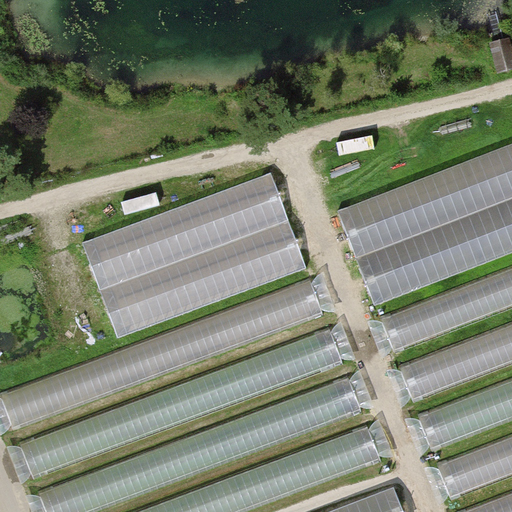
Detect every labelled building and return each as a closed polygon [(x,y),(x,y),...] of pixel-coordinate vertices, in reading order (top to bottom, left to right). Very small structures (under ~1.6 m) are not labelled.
[(511,254),(511,146),(341,212),(377,306),(511,254)] [(271,176),(84,245),(120,343),(307,273),(271,176)] [(511,268),(383,318),(395,350),(511,305),(511,268)] [(312,279),(1,397),(14,433),(326,316),(312,279)] [(511,324),(404,366),(416,399),(511,361),(511,324)] [(331,332),(21,452),(36,488),(346,368),(331,332)] [(350,379),(40,499),(45,511),(113,511),(364,415),(350,379)] [(511,381),(423,416),(436,448),(511,418),(511,381)] [(373,426),(150,511),(258,511),(387,462),(373,426)] [(511,438),(442,466),(454,498),(511,476),(511,438)] [(402,511),(395,492),(341,511),(402,511)] [(511,511),(511,494),(465,511),(511,511)]
